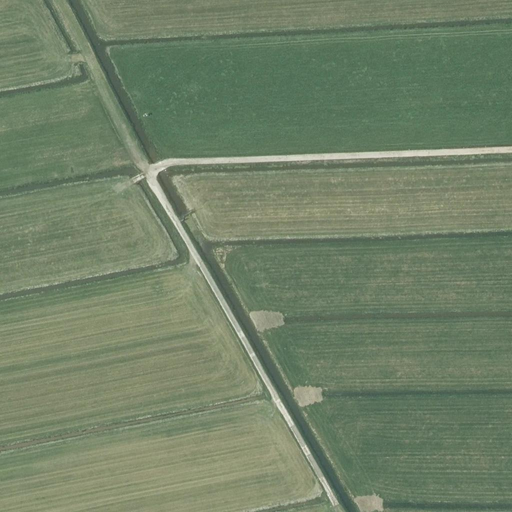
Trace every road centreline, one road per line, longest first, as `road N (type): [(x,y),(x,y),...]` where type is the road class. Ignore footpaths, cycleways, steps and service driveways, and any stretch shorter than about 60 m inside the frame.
road 1 (track): [(337,511),(147,175)]
road 2 (track): [(167,163),(511,152)]
road 3 (track): [(147,175),(57,0)]
